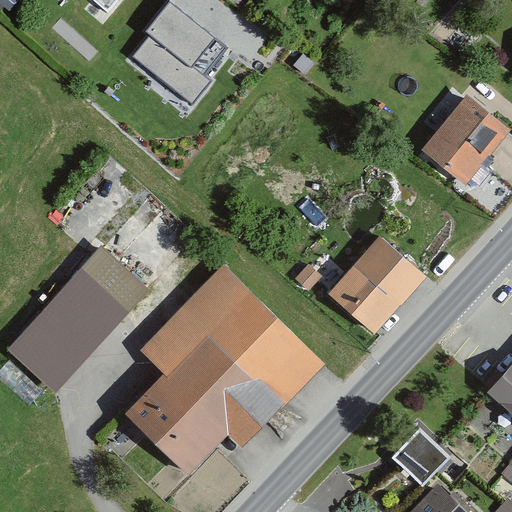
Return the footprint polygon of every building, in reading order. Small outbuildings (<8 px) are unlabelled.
[(230,48),(170,0),(168,0),(144,31),(151,34),(135,54),(195,103),(214,80),(208,75),(230,48)] [(511,133),(470,96),(427,144),(467,180),(511,133)] [(428,276),(385,236),(336,288),(379,328),(428,276)] [(150,287),(101,243),(11,342),(60,386),(150,287)] [(329,364),(230,260),(142,343),(166,369),(128,405),(190,471),(228,434),(241,447),(329,364)] [(511,357),(488,388),(511,407),(511,357)] [(449,458),(419,430),(392,458),(422,486),(449,458)] [(511,456),(501,469),(511,478),(511,456)] [(466,511),(438,484),(411,511),(466,511)] [(511,511),(511,499),(509,497),(495,511),(511,511)]
